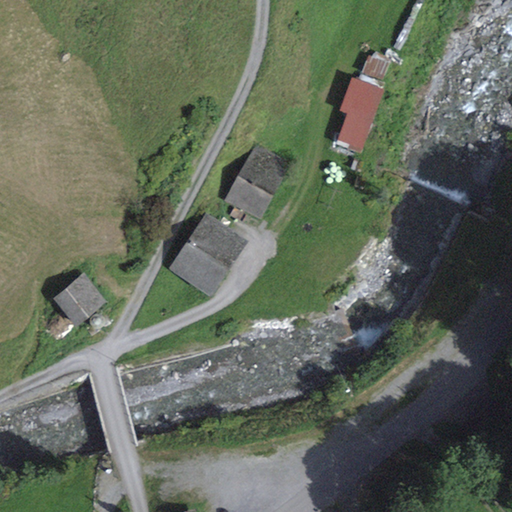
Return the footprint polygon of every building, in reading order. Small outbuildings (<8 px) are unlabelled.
[(391,91),(357,79),(345,113),(355,117),(347,140),(372,149),(391,91)] [(285,174),(255,157),(231,200),(261,216),(285,174)] [(246,241),(212,220),(178,271),(211,293),(246,241)] [(93,278),(62,302),(84,330),(115,305),(93,278)] [(511,422),(511,416),(494,399),(460,433),(481,454),(511,422)]
